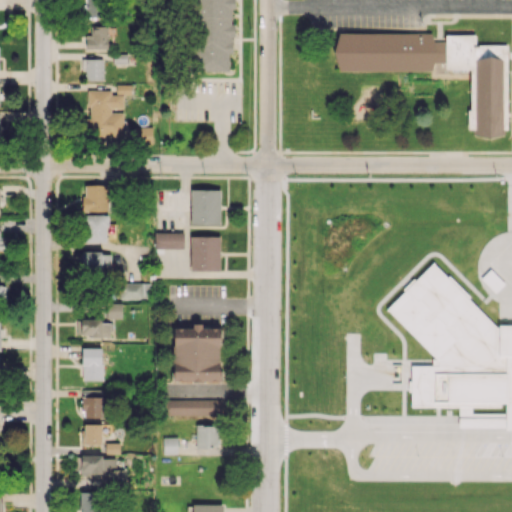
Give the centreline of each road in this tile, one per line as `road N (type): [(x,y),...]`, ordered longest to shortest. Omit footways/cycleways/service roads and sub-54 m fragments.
road 1 (residential): [(267,0),(265,511)]
road 2 (residential): [(511,165),(0,164)]
road 3 (residential): [(43,0),(42,511)]
